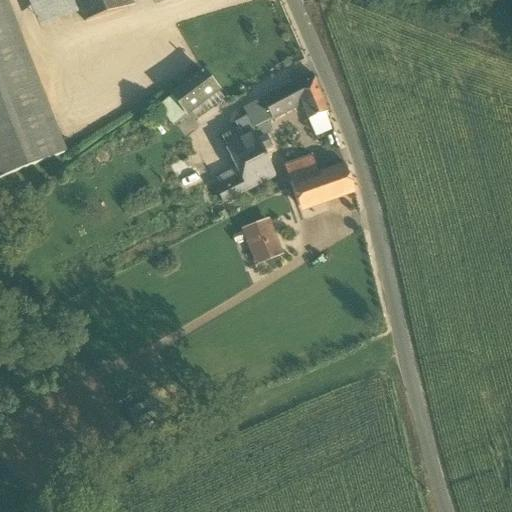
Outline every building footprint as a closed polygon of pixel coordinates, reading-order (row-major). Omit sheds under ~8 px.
[(0,0),(0,179),(64,155),(3,0),(0,0)] [(25,0),(38,30),(81,13),(75,0),(25,0)] [(118,0),(75,0),(81,13),(85,24),(123,11),(118,0)] [(171,94),(186,114),(188,112),(215,91),(201,72),(183,85),(171,94)] [(302,104),(308,121),(326,113),(310,75),(270,97),(243,112),(245,117),(251,130),(269,121),(302,104)] [(223,101),(215,91),(188,112),(195,122),(223,101)] [(186,114),(171,94),(156,106),(171,125),(186,114)] [(331,130),(326,113),(308,121),(315,136),(331,130)] [(242,140),(253,134),(251,130),(245,117),(234,124),(237,129),(242,140)] [(242,140),(237,129),(220,138),(226,149),(242,140)] [(235,170),(237,169),(264,157),(253,134),(242,140),(226,149),(225,149),(235,170)] [(274,176),(264,157),(237,169),(241,177),(247,190),(274,176)] [(311,157),(304,160),(310,176),(316,173),(311,157)] [(283,167),(290,184),(310,176),(304,160),(283,167)] [(290,184),(298,208),(352,189),(343,164),(316,173),(310,176),(290,184)] [(217,178),(221,188),(241,177),(237,169),(235,170),(217,178)] [(221,188),(226,200),(247,190),(241,177),(221,188)] [(253,251),(259,264),(279,256),(266,222),(243,231),(251,252),(253,251)]
